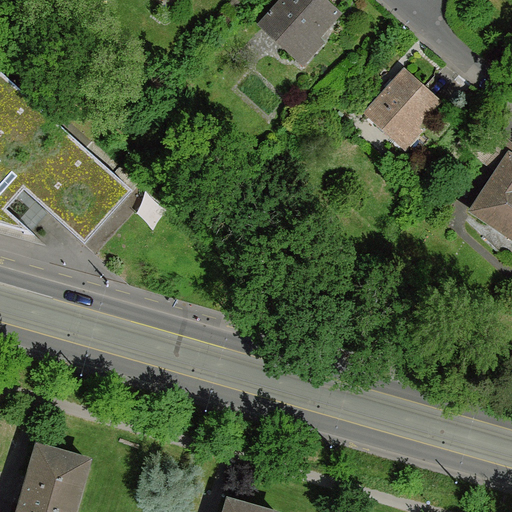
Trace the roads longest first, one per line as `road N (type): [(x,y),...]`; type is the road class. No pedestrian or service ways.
road 1 (primary): [(511,421),(0,274)]
road 2 (primary): [(0,331),(511,478)]
road 3 (track): [(0,0),(357,322)]
road 4 (residential): [(511,96),(415,10)]
